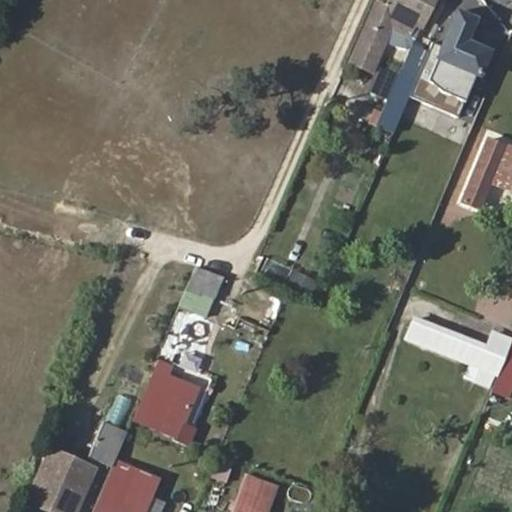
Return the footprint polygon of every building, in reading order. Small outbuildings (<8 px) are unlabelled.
[(372,76),(375,74),(395,36),(410,41),(424,32),(438,0),(391,0),(388,9),(380,6),(352,68),(372,76)] [(427,58),(410,99),(456,118),(472,81),(478,83),(489,55),(483,53),(464,45),(466,40),(474,22),(456,14),(435,61),(427,58)] [(466,40),(464,45),(483,53),(485,47),(466,40)] [(393,137),(400,123),(410,99),(427,58),(428,54),(412,49),(377,130),(393,137)] [(480,212),(492,187),(511,195),(511,149),(490,141),(462,205),(480,212)] [(177,311),(206,319),(218,275),(189,268),(177,311)] [(404,343),(495,380),(511,342),(492,334),(486,347),(415,319),(404,343)] [(511,355),(485,422),(497,427),(501,425),(511,396),(511,355)] [(168,379),(149,421),(177,432),(195,391),(168,379)] [(129,435),(106,426),(91,462),(113,471),(129,435)] [(74,485),(80,468),(61,460),(52,456),(30,507),(40,511),(74,511),(84,490),(74,485)] [(91,473),(80,468),(74,485),(84,490),(91,473)] [(101,510),(107,511),(145,511),(159,483),(130,471),(118,494),(110,490),(101,510)] [(247,481),(241,495),(273,507),(284,511),(285,511),(293,495),(277,487),(274,493),(247,481)] [(270,511),(273,507),(241,495),(234,511),(270,511)]
